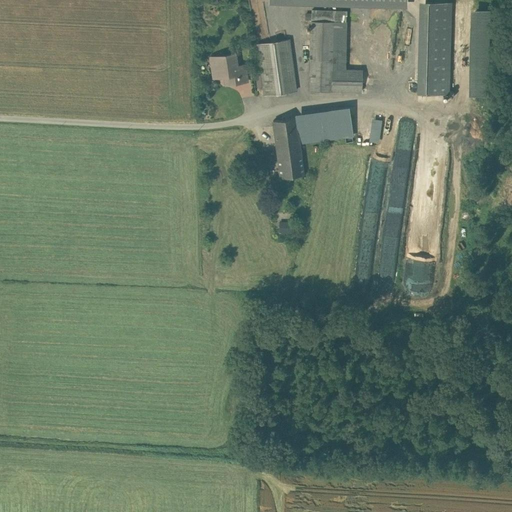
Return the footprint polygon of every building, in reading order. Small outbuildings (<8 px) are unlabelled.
[(425,93),(427,2),(420,2),(418,93),(425,93)] [(429,2),(427,2),(425,93),(449,94),(451,3),(448,3),(429,2)] [(311,21),(332,21),(331,61),(331,69),(344,69),(346,11),(311,10),(311,21)] [(489,96),(491,11),(472,11),(470,96),(489,96)] [(311,21),(310,61),(331,61),(332,21),(311,21)] [(288,39),(257,44),(264,95),(296,90),(288,39)] [(245,65),(236,67),(234,54),(214,57),(216,69),(213,70),(214,77),(229,75),(231,83),(247,81),(245,65)] [(331,61),(310,61),(309,91),(330,92),(330,91),(331,69),(331,61)] [(344,69),(331,69),(330,91),(361,91),(362,70),(344,69)] [(348,110),(329,113),(330,123),(350,120),(348,110)] [(350,120),(330,123),(329,113),(319,114),(322,140),(352,136),(350,120)] [(319,114),(273,121),(276,146),(298,143),(322,140),(319,114)] [(383,117),(373,116),(370,138),(381,139),(383,117)] [(298,143),(276,146),(280,177),(303,174),(298,143)] [(279,220),(278,232),(294,232),(294,221),(279,220)]
